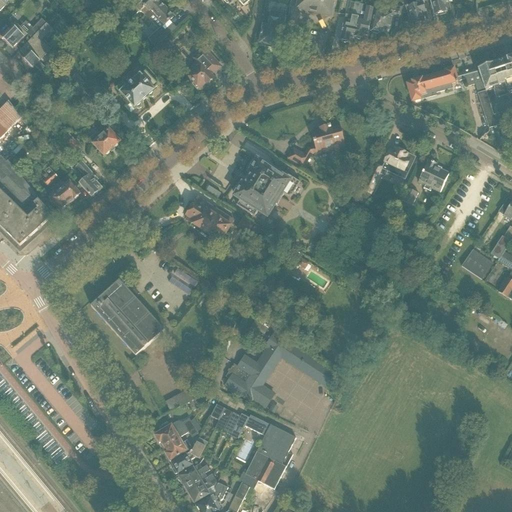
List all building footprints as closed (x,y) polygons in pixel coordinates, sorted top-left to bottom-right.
[(129,0),(120,9),(121,10),(119,12),(128,22),(130,20),(130,19),(138,11),(139,12),(140,11),(144,15),(160,1),(159,0),(144,0),(136,8),(134,10),(132,8),(140,1),(138,0),(129,0)] [(298,0),(297,8),(330,16),(333,5),(335,6),(335,0),(298,0)] [(373,21),(371,31),(372,31),(373,33),(377,34),(379,33),(380,33),(380,32),(385,33),(386,29),(390,30),(393,15),(401,17),(402,14),(405,0),(398,0),(397,6),(390,4),(388,14),(375,11),(373,21)] [(405,0),(402,14),(408,13),(412,26),(425,22),(424,21),(428,20),(424,4),(415,6),(413,0),(405,0)] [(468,0),(427,0),(428,1),(430,0),(435,16),(446,13),(445,11),(450,10),(448,2),(451,1),(452,1),(454,1),(454,0),(464,0),(469,1),(468,0)] [(161,1),(160,1),(144,15),(158,30),(148,39),(155,47),(168,35),(162,28),(174,17),(160,2),(161,1)] [(346,15),(344,24),(340,41),(349,42),(350,36),(354,37),(358,20),(357,20),(361,5),(350,2),(348,15),(346,15)] [(358,20),(354,37),(362,39),(364,33),(368,34),(373,9),(366,8),(367,6),(361,5),(357,20),(358,20)] [(225,8),(221,11),(229,21),(233,18),(225,8)] [(263,26),(261,37),(259,37),(258,42),(260,42),(260,44),(280,48),(283,29),(282,29),(285,15),(271,12),(268,27),(263,26)] [(54,29),(57,26),(59,28),(65,21),(57,14),(48,24),(54,29)] [(42,19),(31,31),(36,35),(46,24),(47,24),(42,19)] [(12,50),(27,35),(15,23),(1,38),(12,50)] [(50,50),(41,41),(48,34),(51,37),(55,33),(46,24),(36,35),(20,51),(25,56),(22,59),(32,69),(35,67),(39,62),(50,50)] [(193,69),(186,75),(193,83),(192,84),(197,90),(198,88),(199,90),(206,84),(207,85),(214,79),(212,77),(223,68),(215,59),(213,60),(204,49),(198,54),(193,59),(197,63),(191,68),(193,69)] [(511,60),(479,71),(479,72),(486,92),(494,90),(495,92),(497,98),(508,94),(509,95),(511,93),(511,60)] [(39,62),(35,67),(40,72),(45,67),(39,62)] [(486,92),(479,72),(456,78),(454,69),(445,71),(445,73),(412,82),(413,83),(407,85),(412,102),(436,96),(435,93),(449,90),(448,85),(456,83),(456,84),(459,84),(459,82),(467,80),(468,86),(475,84),(478,95),(486,92)] [(122,82),(115,88),(128,103),(124,107),(130,113),(134,110),(135,110),(136,108),(136,109),(137,109),(138,109),(139,109),(140,109),(141,109),(141,108),(141,107),(142,107),(142,106),(141,105),(141,104),(148,97),(149,98),(150,98),(151,98),(152,98),(153,97),(154,97),(154,96),(154,95),(154,94),(153,94),(153,93),(155,91),(153,89),(158,85),(146,72),(140,77),(139,76),(127,87),(122,82)] [(78,77),(72,82),(78,88),(84,83),(78,77)] [(85,84),(79,90),(85,96),(86,95),(90,90),(85,84)] [(106,96),(95,85),(90,90),(86,95),(97,105),(106,96)] [(488,99),(486,92),(478,95),(489,129),(497,126),(494,119),(492,120),(486,100),(488,99)] [(0,110),(0,140),(22,118),(8,102),(0,110)] [(120,143),(109,131),(108,132),(99,122),(93,127),(97,132),(89,139),(104,157),(106,155),(107,155),(109,153),(109,152),(115,147),(116,147),(118,145),(118,144),(120,143)] [(293,149),(287,159),(304,168),(312,154),(344,145),(343,140),(344,137),(342,132),(340,130),(339,124),(328,127),(329,129),(312,133),(316,147),(308,149),(304,155),(293,149)] [(74,152),(80,147),(72,139),(73,138),(69,134),(62,140),(66,144),(67,143),(74,152)] [(246,141),(242,149),(260,157),(264,149),(246,141)] [(384,169),(381,175),(385,177),(389,169),(390,170),(392,166),(404,172),(408,163),(412,164),(415,158),(411,156),(398,151),(393,148),(391,152),(390,151),(383,167),(383,168),(384,169)] [(23,149),(12,159),(17,164),(28,154),(23,149)] [(76,157),(71,161),(77,168),(86,178),(80,185),(92,199),(99,192),(102,189),(101,187),(96,182),(98,180),(82,163),(76,157)] [(12,158),(0,169),(0,227),(20,248),(58,214),(17,164),(12,159),(12,158)] [(429,160),(418,183),(424,186),(423,189),(430,192),(431,189),(440,193),(449,174),(441,170),(442,169),(436,166),(437,164),(429,160)] [(244,186),(242,185),(241,187),(239,186),(237,186),(234,191),(235,193),(236,194),(235,196),(240,200),(236,206),(254,217),(258,211),(267,217),(284,190),(293,195),(300,183),(284,173),(282,176),(257,161),(256,163),(254,162),(252,163),(249,167),(250,169),(251,170),(250,173),(252,174),(249,178),(250,179),(248,182),(247,182),(244,186)] [(363,191),(358,201),(365,205),(370,195),(372,195),(381,175),(384,169),(383,168),(374,164),(362,191),(363,191)] [(53,173),(48,177),(53,183),(56,187),(70,203),(73,200),(74,201),(80,196),(75,190),(77,189),(71,182),(67,178),(62,182),(61,183),(58,179),(58,178),(53,173)] [(53,183),(48,177),(44,181),(48,186),(53,183)] [(55,195),(49,200),(55,207),(56,206),(61,211),(67,206),(70,203),(56,187),(52,190),(55,195)] [(221,194),(209,187),(206,192),(218,199),(221,194)] [(407,188),(401,201),(412,206),(418,194),(414,192),(407,188)] [(189,222),(220,242),(234,222),(201,201),(198,205),(195,203),(187,216),(191,219),(189,222)] [(511,203),(508,210),(504,216),(511,221),(511,220),(511,219),(511,228),(511,229),(510,228),(503,238),(502,237),(490,255),(495,258),(499,260),(498,262),(504,253),(511,240),(511,203)] [(247,235),(252,226),(242,220),(237,228),(247,235)] [(473,251),(462,267),(482,281),(493,264),(473,251)] [(511,257),(504,253),(498,262),(511,271),(511,257)] [(301,259),(297,265),(305,270),(309,264),(301,259)] [(511,282),(507,279),(498,293),(507,298),(511,300),(511,282)] [(136,357),(165,331),(119,281),(91,307),(136,357)] [(251,297),(245,306),(261,317),(267,308),(251,297)] [(255,321),(249,330),(261,338),(267,330),(255,321)] [(328,389),(337,375),(275,335),(266,348),(268,349),(281,358),(328,389)] [(245,357),(238,367),(234,364),(226,377),(230,380),(226,386),(251,403),(253,400),(262,387),(281,358),(268,349),(257,365),(245,357)] [(196,387),(188,391),(192,399),(200,395),(196,387)] [(274,395),(262,387),(253,400),(265,408),(274,395)] [(198,406),(207,402),(203,395),(195,399),(198,406)] [(218,421),(224,409),(217,406),(211,417),(218,421)] [(224,409),(218,421),(219,421),(215,429),(223,433),(232,414),(224,409)] [(232,414),(223,433),(230,437),(238,422),(240,417),(232,414)] [(250,415),(245,426),(246,426),(245,427),(264,437),(270,426),(250,415)] [(171,426),(172,426),(155,436),(159,444),(161,443),(164,448),(179,439),(189,433),(195,429),(191,423),(191,422),(190,420),(183,424),(183,423),(177,422),(171,426)] [(47,432),(40,422),(29,430),(56,466),(69,457),(49,431),(47,432)] [(238,422),(230,437),(238,441),(245,427),(246,426),(245,426),(238,422)] [(241,484),(235,497),(243,501),(249,488),(253,490),(258,482),(274,491),(286,467),(293,455),(288,453),(296,439),(270,426),(264,437),(245,474),(246,475),(241,484)] [(195,430),(189,433),(192,438),(198,434),(195,430)] [(179,439),(164,448),(167,453),(165,454),(170,462),(187,452),(187,451),(191,449),(187,442),(182,444),(179,439)] [(192,452),(171,464),(172,465),(174,468),(174,469),(173,470),(175,475),(177,474),(178,475),(193,466),(190,461),(195,458),(198,460),(201,455),(205,447),(197,443),(192,452)] [(180,478),(179,478),(181,482),(182,481),(184,485),(184,486),(199,477),(205,474),(210,471),(207,466),(202,469),(199,465),(193,468),(179,477),(180,478)] [(185,487),(184,487),(186,491),(187,490),(189,494),(190,495),(215,479),(212,475),(208,478),(205,474),(199,477),(184,486),(185,487)] [(215,479),(190,495),(192,499),(191,499),(194,503),(195,504),(209,496),(209,495),(207,491),(214,486),(216,483),(216,482),(215,479)] [(214,496),(211,497),(196,505),(199,511),(218,511),(219,511),(221,509),(217,502),(222,500),(228,488),(218,484),(215,490),(217,493),(214,495),(214,496)] [(235,497),(228,511),(237,511),(243,501),(235,497)]
